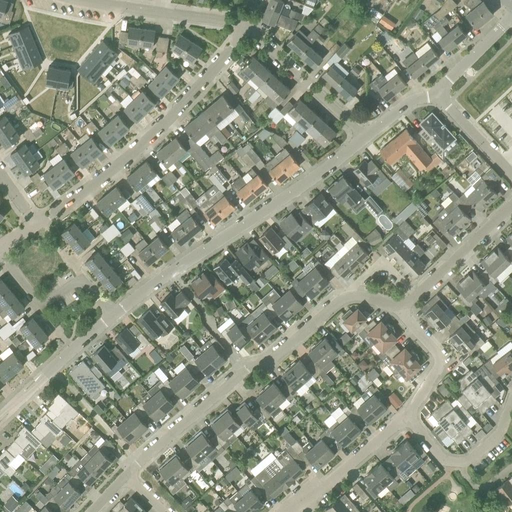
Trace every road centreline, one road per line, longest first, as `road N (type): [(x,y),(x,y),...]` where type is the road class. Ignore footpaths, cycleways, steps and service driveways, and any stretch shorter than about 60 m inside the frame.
road 1 (residential): [(0,418),(112,315),(365,138)]
road 2 (residential): [(126,476),(246,369),(272,360),(343,298),(401,305)]
road 3 (residential): [(36,224),(154,134),(246,25)]
road 4 (residential): [(246,25),(75,0)]
road 5 (residential): [(365,138),(246,25)]
road 6 (residential): [(511,402),(502,431),(464,462),(440,457),(406,416)]
road 7 (residential): [(406,416),(287,511)]
road 8 (residential): [(401,305),(511,207)]
road 9 (residential): [(406,416),(439,365),(401,305)]
